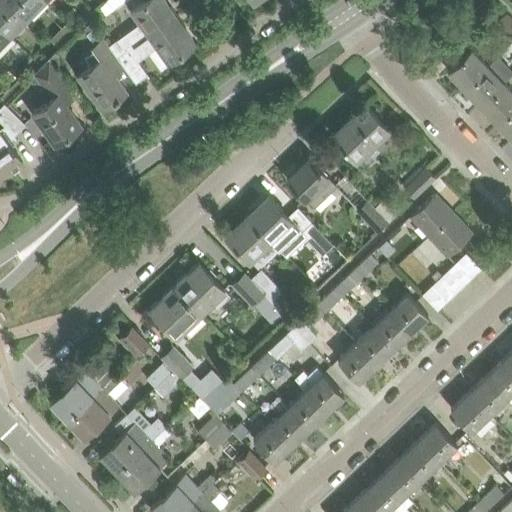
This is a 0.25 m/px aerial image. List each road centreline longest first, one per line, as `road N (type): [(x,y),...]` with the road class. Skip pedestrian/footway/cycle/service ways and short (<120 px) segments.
road 1 (residential): [(0,389),(282,124)]
road 2 (residential): [(298,0),(21,196),(0,203)]
road 3 (residential): [(280,511),(511,293)]
road 4 (tertiary): [(347,14),(98,187)]
road 5 (residential): [(511,198),(388,64)]
road 6 (tertiary): [(0,288),(98,187)]
road 7 (residential): [(85,511),(0,421)]
road 8 (tertiary): [(98,187),(0,257)]
